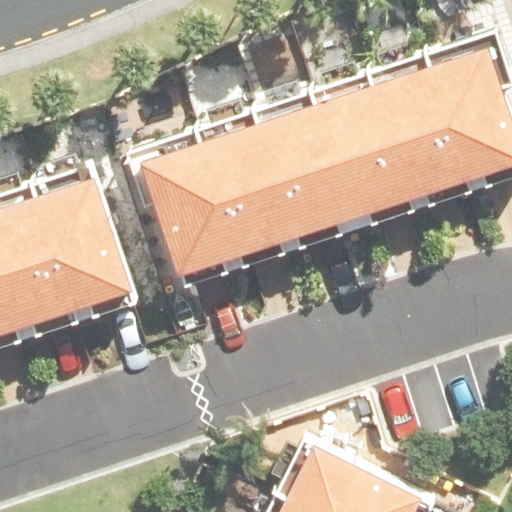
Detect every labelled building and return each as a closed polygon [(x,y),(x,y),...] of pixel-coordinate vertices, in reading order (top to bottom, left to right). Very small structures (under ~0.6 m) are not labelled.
[(432,41),(471,154),(511,140),(511,78),(493,21),(432,41)] [(432,41),(374,62),(412,174),(471,154),(432,41)] [(374,62),(317,80),(355,193),(412,174),(374,62)] [(317,80),(257,100),(296,213),(355,193),(317,80)] [(257,100),(200,119),(238,232),(296,213),(257,100)] [(200,119),(143,137),(182,251),(238,232),(200,119)] [(90,154),(30,174),(68,285),(128,266),(90,154)] [(30,174),(0,183),(0,268),(12,305),(68,285),(30,174)] [(0,268),(0,309),(12,305),(0,268)] [(320,420),(292,476),(362,511),(410,511),(429,474),(320,420)] [(362,511),(292,476),(274,511),(362,511)]
